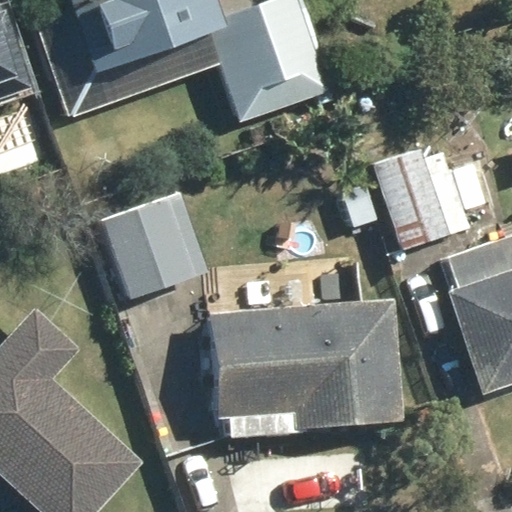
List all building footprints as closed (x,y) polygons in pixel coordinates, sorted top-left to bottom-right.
[(214,29),(203,0),(58,0),(84,73),(214,29)] [(238,124),(324,95),(293,5),(207,34),(238,124)] [(0,91),(21,85),(0,18),(0,91)] [(436,146),(371,167),(400,252),(465,231),(436,146)] [(201,273),(175,196),(97,222),(124,299),(201,273)] [(441,296),(476,398),(511,385),(511,239),(442,264),(451,292),(441,296)] [(388,303),(205,318),(213,422),(289,416),(290,433),(398,424),(388,303)] [(30,311),(0,342),(0,485),(28,511),(93,511),(136,467),(46,382),(74,353),(30,311)]
